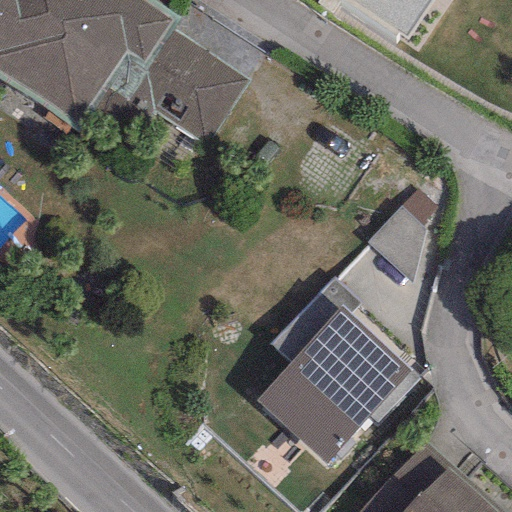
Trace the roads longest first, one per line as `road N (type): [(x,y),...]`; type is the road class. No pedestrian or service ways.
road 1 (residential): [(496,157),(451,335),(468,399),(511,453)]
road 2 (residential): [(234,0),(496,157)]
road 3 (tertiary): [(0,390),(130,511)]
